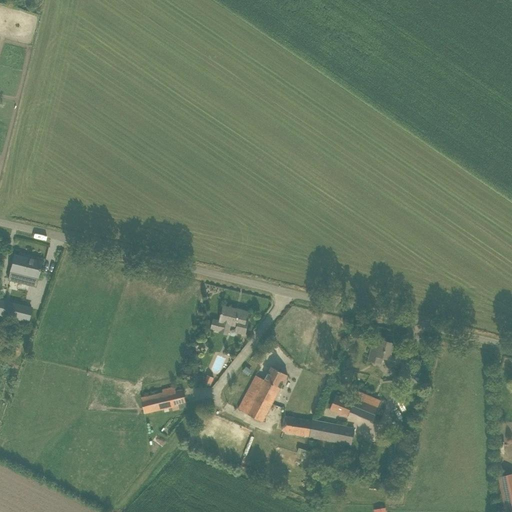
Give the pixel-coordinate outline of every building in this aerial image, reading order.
[(14,255),(8,281),(16,283),(35,288),(41,262),(14,255)] [(9,301),(5,316),(29,321),(32,307),(9,301)] [(248,322),(245,321),(247,312),(246,314),(239,312),(240,310),(224,307),(220,321),(213,319),(211,328),(220,331),(219,332),(227,335),(230,325),(237,326),(236,330),(238,332),(245,334),(248,322)] [(401,362),(403,354),(392,351),(394,344),(381,340),(379,346),(373,344),(369,360),(377,362),(379,356),(390,359),(401,362)] [(261,422),(287,375),(272,367),(265,380),(256,375),(237,409),(261,422)] [(210,386),(214,378),(207,375),(204,383),(210,386)] [(163,392),(141,397),(145,413),(172,407),(173,411),(187,408),(186,404),(187,404),(184,389),(176,391),(175,386),(162,389),(163,392)] [(349,415),(350,411),(373,420),(381,401),(359,392),(354,403),(337,396),(332,409),(349,415)] [(282,431),(309,436),(313,421),(312,421),(313,418),(301,416),(302,414),(292,413),(291,416),(285,415),(282,431)] [(324,423),(313,421),(309,436),(352,444),(354,429),(324,423)] [(193,427),(186,445),(192,448),(200,429),(193,427)] [(511,474),(499,477),(506,511),(507,511),(511,511),(511,474)]
